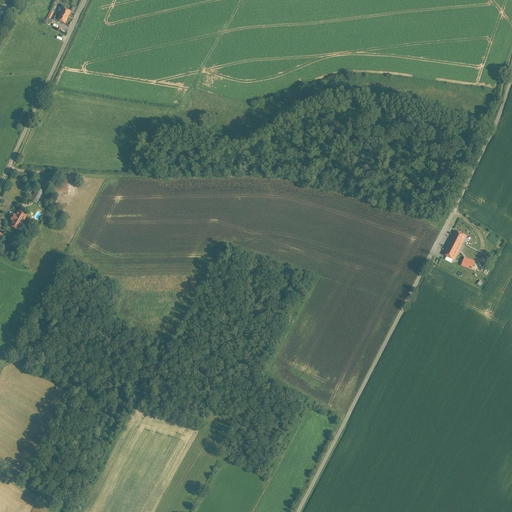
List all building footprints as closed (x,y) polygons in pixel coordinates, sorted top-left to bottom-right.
[(70,12),(62,8),(57,20),(65,24),(70,12)] [(67,180),(59,179),(59,192),(66,192),(67,180)] [(37,188),(30,200),(36,203),(43,191),(37,188)] [(18,211),(15,216),(14,215),(11,220),(13,221),(10,226),(18,230),(26,215),(18,211)] [(465,237),(455,231),(447,247),(458,252),(465,237)] [(458,252),(447,247),(444,254),(454,260),(458,252)] [(477,252),(474,251),(471,261),(478,264),(482,254),(477,252)] [(471,261),(462,258),(460,265),(471,269),(474,263),(478,265),(478,264),(471,261)]
